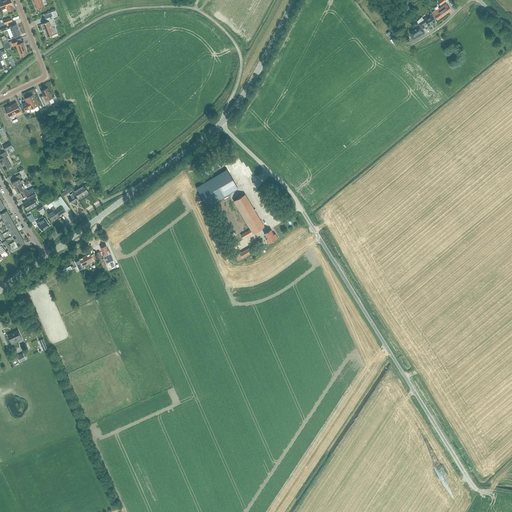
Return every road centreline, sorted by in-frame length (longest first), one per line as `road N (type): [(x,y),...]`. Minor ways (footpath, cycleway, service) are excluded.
road 1 (track): [(484,492),(452,456),(301,208)]
road 2 (tertiary): [(220,125),(295,0)]
road 3 (residential): [(146,182),(91,209),(42,249)]
road 4 (tertiary): [(46,255),(146,182)]
